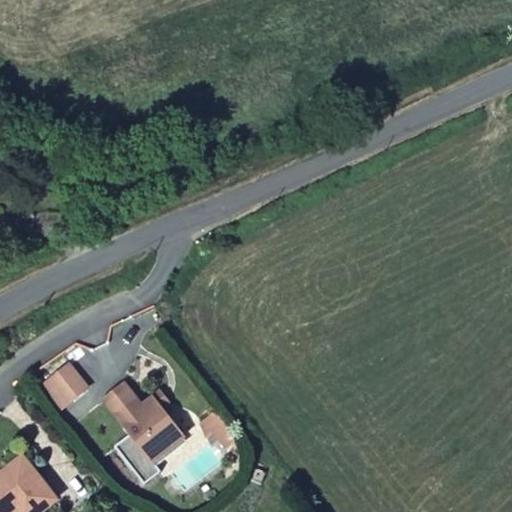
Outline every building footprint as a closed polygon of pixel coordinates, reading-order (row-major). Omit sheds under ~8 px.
[(72,358),(47,377),(65,402),(91,383),(72,358)] [(166,404),(157,392),(144,401),(128,379),(107,395),(133,430),(117,442),(146,481),(163,469),(155,458),(187,434),(166,404)] [(164,386),(157,392),(166,404),(172,398),(173,398),(164,386)] [(241,438),(215,403),(210,407),(215,413),(205,420),(207,426),(209,433),(218,428),(230,446),(241,438)] [(25,449),(0,468),(0,511),(6,511),(20,502),(27,511),(33,511),(59,493),(25,449)]
